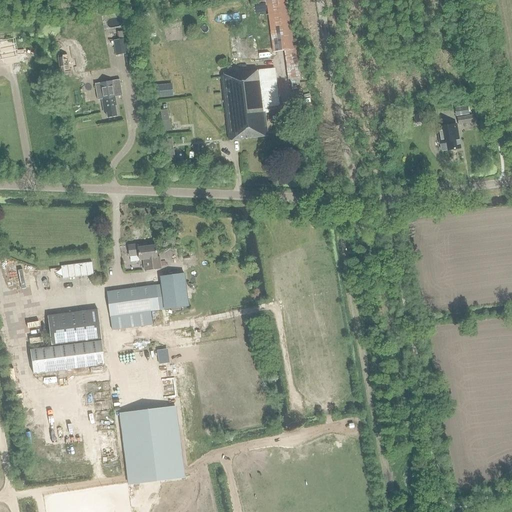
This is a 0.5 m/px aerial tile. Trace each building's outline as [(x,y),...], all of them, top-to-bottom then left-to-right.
[(286,0),(265,0),(273,52),(284,51),(288,80),(290,79),(290,85),(299,84),(295,49),(293,49),(286,0)] [(125,39),(113,41),(116,56),(128,53),(125,39)] [(268,136),(267,129),(265,113),(269,112),(269,113),(281,111),(280,105),(279,105),(274,68),(221,75),(228,129),(229,140),(268,136)] [(100,89),(95,90),(97,100),(101,99),(103,113),(106,113),(107,118),(116,116),(114,106),(115,105),(114,97),(122,96),(119,79),(98,83),(100,89)] [(164,85),(156,86),(157,98),(165,97),(164,85)] [(467,106),(454,108),(456,117),(469,115),(467,106)] [(167,109),(160,111),(165,131),(172,130),(167,109)] [(472,116),(457,118),(458,124),(473,122),(472,116)] [(456,125),(437,128),(441,150),(442,151),(447,151),(460,149),(456,125)] [(174,138),(166,139),(168,161),(175,160),(174,138)] [(155,246),(146,247),(146,244),(128,246),(129,257),(138,255),(139,261),(143,260),(144,271),(161,269),(159,258),(157,258),(155,246)] [(62,279),(93,275),(92,262),(61,266),(62,279)] [(166,285),(159,286),(163,312),(175,310),(177,320),(190,318),(184,274),(165,276),(166,285)] [(106,293),(109,317),(111,331),(151,325),(150,311),(159,310),(155,286),(106,293)] [(47,316),(51,347),(29,350),(32,374),(104,365),(97,310),(47,316)] [(121,340),(123,353),(141,350),(139,337),(121,340)] [(167,349),(157,350),(159,364),(169,362),(169,361),(167,349)]
